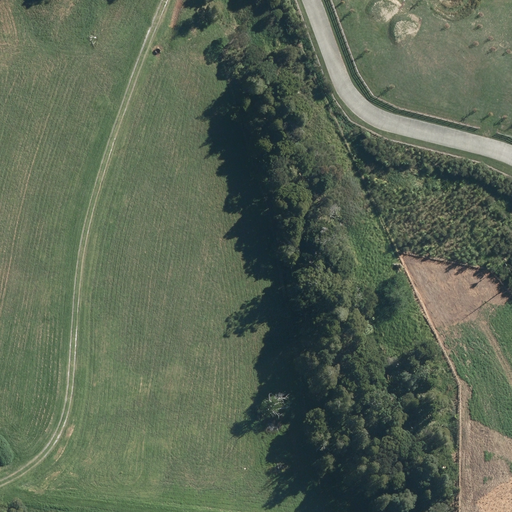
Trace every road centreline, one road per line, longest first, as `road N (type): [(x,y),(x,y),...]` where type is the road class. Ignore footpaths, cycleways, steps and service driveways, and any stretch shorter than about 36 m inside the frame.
road 1 (track): [(164,0),(95,186),(78,262),(64,417),(50,443),(0,483)]
road 2 (residential): [(309,0),(352,105),(511,155)]
